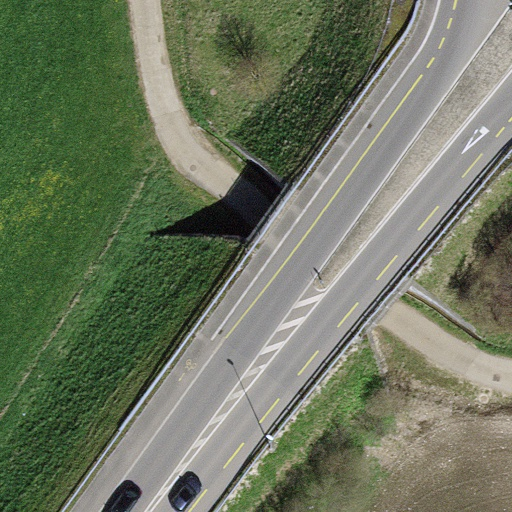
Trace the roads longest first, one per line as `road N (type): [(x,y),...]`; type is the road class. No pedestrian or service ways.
road 1 (primary): [(143,511),(511,33)]
road 2 (track): [(511,384),(245,205),(157,122),(143,0)]
